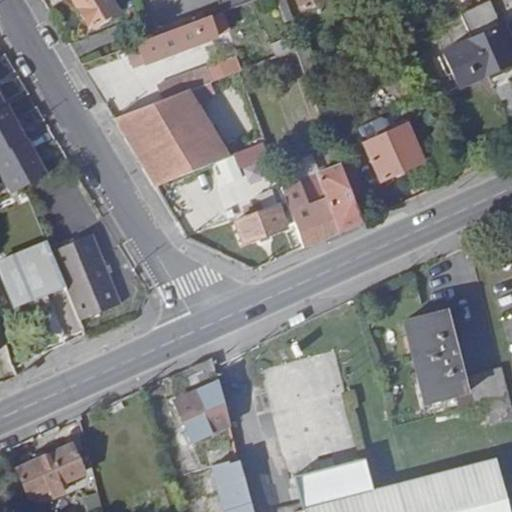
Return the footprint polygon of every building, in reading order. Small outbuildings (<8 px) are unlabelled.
[(71,0),(88,28),(117,11),(110,0),(71,0)] [(294,0),(298,9),(320,0),(294,0)] [(511,52),(489,0),(486,0),(459,12),(471,41),(442,53),(456,88),(511,63),(511,52)] [(252,4),(233,11),(238,25),(257,18),(252,4)] [(207,20),(124,50),(131,69),(214,40),(207,20)] [(289,37),(273,46),(279,58),(296,50),(289,37)] [(386,59),(407,50),(402,38),(382,47),(386,59)] [(156,85),(162,99),(200,86),(212,81),(206,66),(156,85)] [(162,99),(113,118),(154,188),(226,157),(200,86),(162,99)] [(0,107),(0,152),(25,139),(5,104),(3,105),(0,107)] [(403,124),(362,142),(377,180),(419,161),(403,124)] [(25,139),(0,152),(0,175),(9,193),(46,174),(26,138),(25,139)] [(251,147),(229,156),(233,166),(255,156),(251,147)] [(268,159),(301,248),(359,222),(337,163),(295,180),(290,165),(279,169),(275,156),(268,159)] [(232,222),(241,244),(284,228),(275,206),(274,207),(271,199),(264,201),(266,209),(232,222)] [(64,286),(78,320),(120,303),(90,234),(49,251),(62,282),(64,286)] [(62,282),(49,251),(46,242),(0,259),(0,272),(11,301),(39,291),(62,282)] [(62,282),(39,291),(41,296),(64,286),(62,282)] [(462,378),(444,311),(403,322),(424,403),(465,393),(462,378)] [(508,395),(501,368),(462,378),(465,393),(469,406),(483,402),(508,395)] [(229,425),(220,393),(217,381),(173,402),(191,442),(229,425)] [(511,420),(511,411),(508,395),(483,402),(490,426),(511,420)] [(58,484),(84,473),(71,445),(15,470),(28,498),(49,489),(52,497),(62,493),(58,484)] [(372,491),(363,459),(294,477),(302,510),(372,491)] [(252,511),(238,460),(228,464),(227,462),(210,466),(222,510),(221,511),(252,511)] [(506,511),(493,460),(372,491),(302,510),(302,511),(506,511)]
